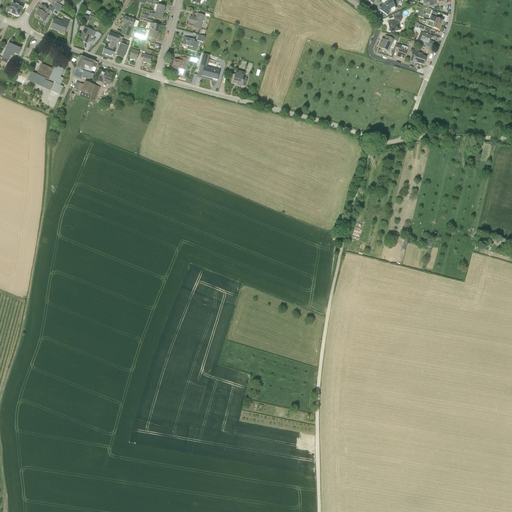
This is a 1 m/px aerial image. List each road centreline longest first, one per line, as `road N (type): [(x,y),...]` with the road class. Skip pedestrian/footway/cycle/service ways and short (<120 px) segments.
road 1 (track): [(0,401),(27,303),(50,127),(71,75),(63,46)]
road 2 (track): [(367,155),(320,363),(319,511)]
road 3 (unclassified): [(400,140),(156,78)]
road 4 (residential): [(156,78),(19,26)]
road 5 (residential): [(350,0),(376,20),(371,54),(428,73)]
